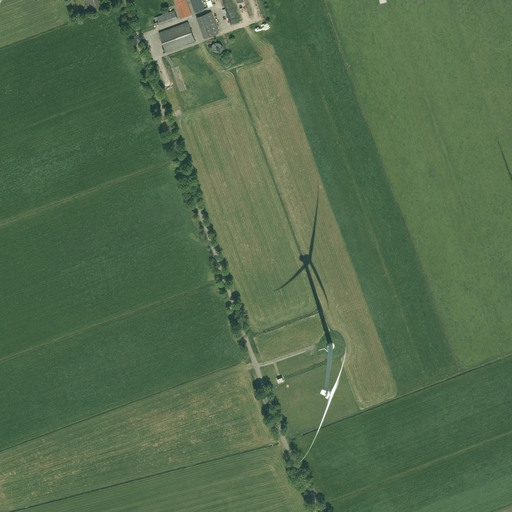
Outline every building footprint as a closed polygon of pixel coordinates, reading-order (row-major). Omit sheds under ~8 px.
[(89,0),(92,8),(100,6),(97,0),(89,0)] [(174,0),(181,18),(191,14),(186,0),(174,0)] [(201,0),(190,0),(195,13),(204,9),(201,0)] [(247,14),(249,17),(252,16),(252,14),(258,12),(253,1),(249,2),(252,12),(247,14)] [(174,10),(157,17),(160,25),(177,18),(174,10)] [(211,12),(197,17),(204,38),(219,33),(211,12)] [(188,22),(159,33),(166,52),(195,42),(188,22)] [(211,46),(211,48),(211,50),(212,52),(214,54),(216,54),(218,54),(220,53),(222,52),(223,50),(223,48),(222,46),(221,44),(220,43),(218,42),(216,42),(214,43),(212,45),(211,46)]
